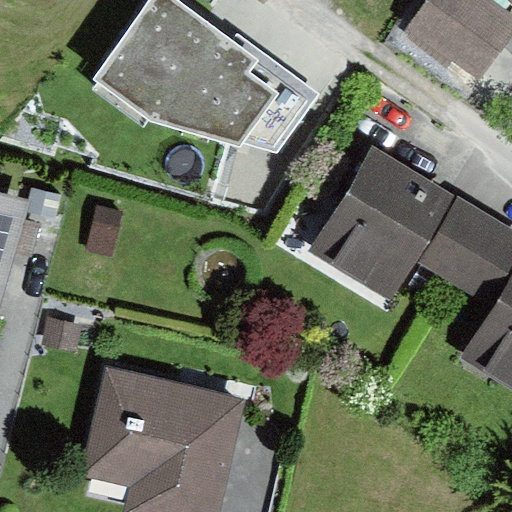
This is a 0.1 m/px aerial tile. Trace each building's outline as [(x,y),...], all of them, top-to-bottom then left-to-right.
[(201,0),(140,0),(96,53),(156,98),(278,140),(318,84),(201,0)] [(511,14),(493,0),(426,0),(405,28),(449,61),(454,55),(480,75),(511,34),(511,14)] [(372,138),(308,242),(389,292),(414,251),(453,187),(372,138)] [(0,292),(13,247),(33,252),(43,219),(23,213),(30,189),(0,180),(0,292)] [(511,220),(453,187),(414,251),(493,296),(511,263),(511,220)] [(98,200),(85,246),(110,253),(123,207),(98,200)] [(511,263),(493,296),(460,351),(511,381),(511,263)] [(48,315),(43,341),(77,349),(83,323),(48,315)] [(107,359),(82,468),(131,480),(125,508),(143,511),(218,511),(246,391),(107,359)]
